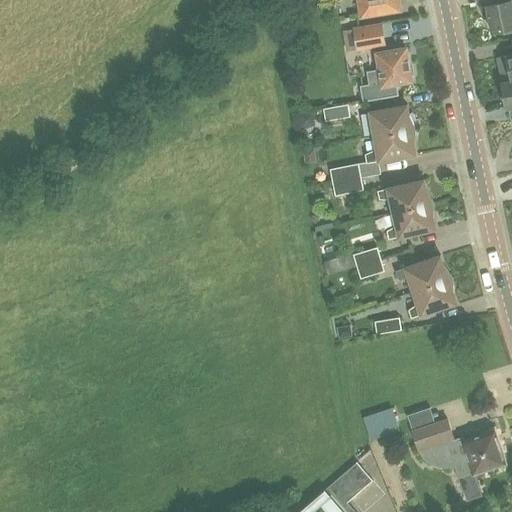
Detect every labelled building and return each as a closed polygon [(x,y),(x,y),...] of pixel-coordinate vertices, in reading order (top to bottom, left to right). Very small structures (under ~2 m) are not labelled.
[(358,0),(362,16),(400,10),(398,0),(358,0)] [(511,0),(504,0),(505,3),(488,7),(494,37),(511,33),(511,0)] [(354,29),(357,49),(357,51),(386,46),(383,22),(353,28),(354,29)] [(379,68),(367,71),(369,85),(362,86),(364,100),(398,95),(397,84),(413,81),(407,47),(376,53),(379,68)] [(511,54),(497,57),(503,83),(511,80),(511,54)] [(511,80),(503,83),(508,108),(511,107),(511,80)] [(348,104),(324,108),(326,120),(351,116),(348,104)] [(371,112),(376,137),(417,130),(410,116),(408,105),(371,112)] [(415,145),(417,130),(376,137),(378,149),(366,154),(367,162),(368,164),(380,162),(417,155),(415,145)] [(315,151),(303,153),(305,167),(317,165),(315,151)] [(333,184),(362,178),(359,164),(330,169),(333,184)] [(362,178),(333,184),(335,196),(364,191),(362,178)] [(395,213),(436,203),(428,190),(426,179),(389,188),(377,191),(380,199),(392,200),(395,213)] [(435,219),(436,203),(395,213),(397,224),(387,230),(389,240),(400,237),(437,229),(435,219)] [(354,254),(357,266),(359,265),(382,259),(378,247),(354,254)] [(348,270),(358,267),(357,266),(354,254),(353,253),(344,256),(348,270)] [(415,291),(455,277),(446,264),(442,255),(406,267),(396,271),(399,280),(411,279),(415,291)] [(359,265),(357,266),(358,267),(361,279),(385,271),(382,259),(359,265)] [(455,277),(415,291),(419,302),(409,310),(412,318),(423,315),(458,303),(455,293),(455,277)] [(377,334),(402,330),(400,318),(375,321),(377,334)] [(350,325),(338,327),(339,338),(352,336),(350,325)] [(451,468),(455,466),(469,461),(473,473),(507,462),(496,430),(463,442),(461,437),(455,439),(448,417),(435,422),(413,429),(420,452),(423,456),(428,461),(430,463),(435,466),(438,467),(441,468),(445,468),(448,468),(451,468)] [(335,481),(350,500),(372,480),(357,462),(335,481)] [(344,511),(325,490),(325,489),(298,511),(344,511)]
